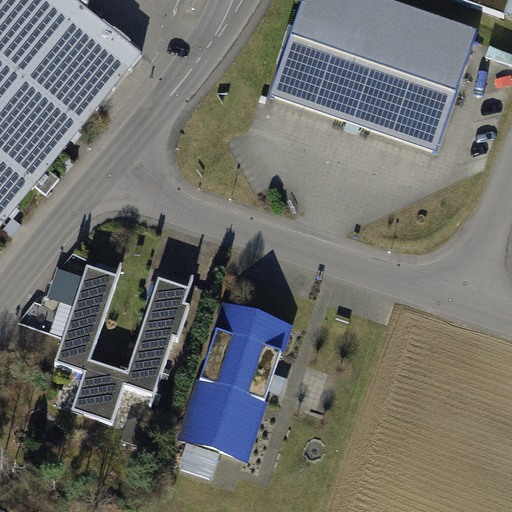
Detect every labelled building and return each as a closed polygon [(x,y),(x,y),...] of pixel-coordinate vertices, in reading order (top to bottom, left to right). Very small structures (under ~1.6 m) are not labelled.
[(0,0),(0,229),(131,69),(75,23),(47,0),(0,0)] [(479,36),(371,0),(305,0),(273,98),(439,154),(479,36)] [(511,0),(451,0),(510,19),(511,11),(511,0)] [(123,287),(97,279),(77,341),(67,370),(93,379),(81,415),(122,429),(134,393),(167,404),(204,293),(168,281),(136,376),(97,363),(123,287)] [(290,332),(219,310),(179,439),(250,461),(273,386),(290,332)]
